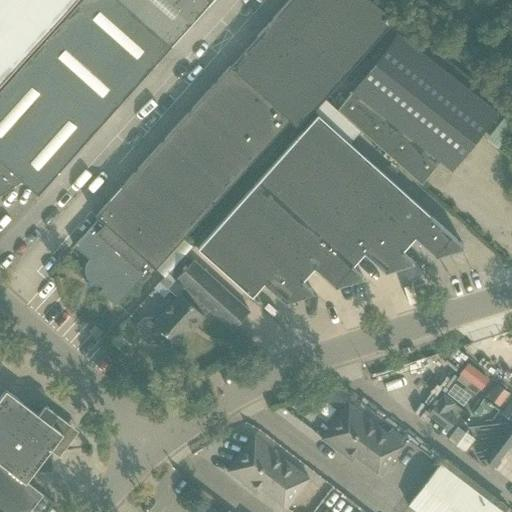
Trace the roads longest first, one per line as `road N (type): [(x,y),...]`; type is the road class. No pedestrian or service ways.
road 1 (unclassified): [(160,441),(290,369),(511,296)]
road 2 (unknown): [(0,269),(241,0)]
road 3 (unclassified): [(160,441),(0,297)]
